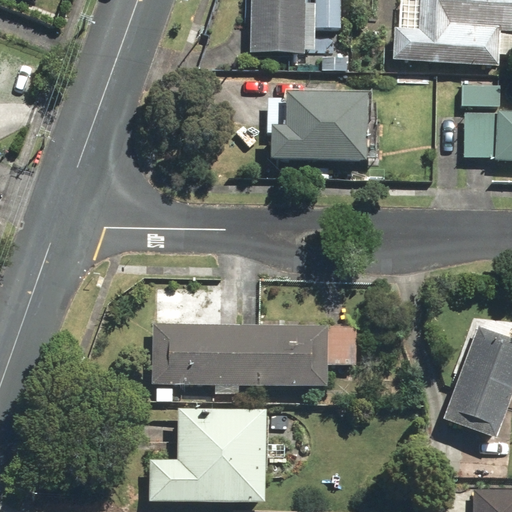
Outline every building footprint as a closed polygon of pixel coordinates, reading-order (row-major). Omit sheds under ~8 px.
[(253,0),(252,56),(306,57),(306,53),(316,53),(317,31),(317,7),(307,6),(307,0),(253,0)] [(342,32),(342,0),(317,0),(317,7),(317,31),(342,32)] [(395,63),(501,70),(502,58),(511,58),(511,0),(422,0),(421,33),(397,32),(395,63)] [(324,60),(324,73),(350,74),(350,61),(324,60)] [(502,89),(463,88),(463,108),(501,110),(502,89)] [(275,164),(371,167),(372,98),(290,96),(290,102),(271,101),(270,137),(276,137),(275,164)] [(498,165),(511,165),(511,114),(500,114),(498,165)] [(498,117),(466,116),(464,160),(496,161),(498,117)] [(326,387),(327,367),(356,368),(357,330),(328,329),(154,325),(152,382),(216,384),(216,396),(242,397),(242,384),(326,387)] [(511,405),(511,338),(481,327),(446,421),(499,440),(511,405)] [(181,462),(152,462),(151,501),(266,505),(269,413),(182,410),(181,462)] [(511,511),(511,491),(474,491),(473,511),(511,511)]
